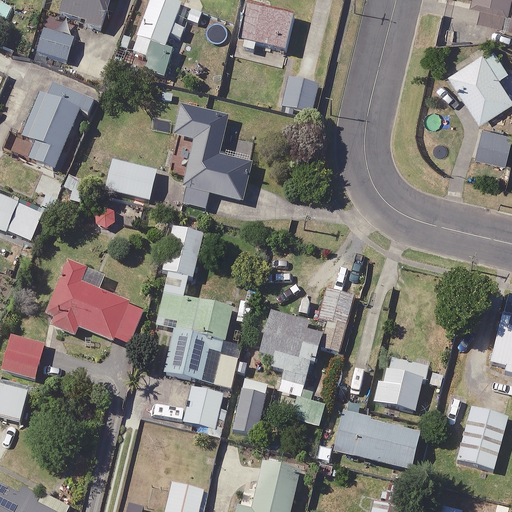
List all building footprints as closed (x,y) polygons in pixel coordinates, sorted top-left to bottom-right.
[(110,0),(65,0),(61,16),(103,27),(110,0)] [(183,3),(175,0),(149,0),(136,36),(139,37),(134,52),(138,54),(137,58),(146,61),(142,72),(164,80),(173,54),(166,52),(170,41),(181,44),(187,27),(175,23),(183,3)] [(472,0),(472,4),(482,6),(478,20),(511,28),(511,4),(509,4),(510,0),(472,0)] [(293,12),(246,3),(238,49),(254,52),(255,45),(286,51),(293,12)] [(74,39),(44,29),(36,53),(66,63),(74,39)] [(508,71),(492,46),(449,74),(480,122),(511,101),(511,97),(499,77),(508,71)] [(102,95),(71,81),(67,90),(54,84),(48,98),(40,94),(21,136),(36,143),(29,159),(55,171),(80,112),(92,118),(102,95)] [(228,119),(181,108),(174,137),(195,142),(180,204),(206,210),(210,195),(243,202),(252,164),(219,156),(228,119)] [(511,135),(483,129),(477,158),(506,164),(511,135)] [(157,172),(112,162),(105,192),(150,202),(157,172)] [(59,197),(36,191),(32,206),(54,212),(59,197)] [(19,204),(0,196),(0,231),(7,234),(19,204)] [(205,235),(173,227),(161,273),(168,275),(156,326),(174,331),(164,374),(231,391),(242,348),(224,343),(233,308),(184,296),(188,279),(193,280),(205,235)] [(103,278),(67,264),(47,315),(56,319),(52,329),(76,338),(79,329),(129,349),(144,310),(97,291),(103,278)] [(255,288),(243,286),(238,319),(249,321),(255,288)] [(354,297),(327,290),(319,325),(270,312),(260,354),(273,358),(271,369),(284,372),(278,393),(301,399),(314,347),(339,354),(354,297)] [(511,293),(507,292),(489,366),(511,371),(511,293)] [(45,345),(13,336),(2,372),(35,381),(45,345)] [(426,367),(390,358),(384,382),(379,381),(374,403),(414,413),(426,367)] [(29,393),(0,385),(0,418),(21,424),(29,393)] [(229,396),(193,388),(185,424),(212,430),(210,437),(220,439),(229,396)] [(264,397),(242,392),(231,441),(247,444),(250,434),(256,435),(264,397)] [(324,408),(297,399),(290,420),(317,428),(324,408)] [(507,416),(471,407),(457,462),(494,470),(507,416)] [(420,432),(342,414),(333,453),(410,471),(420,432)] [(290,511),(302,465),(264,456),(255,496),(241,493),(236,511),(290,511)] [(203,511),(208,492),(172,484),(165,511),(203,511)] [(24,498),(0,486),(0,511),(69,511),(71,509),(42,495),(37,504),(24,498)] [(382,503),(374,501),(371,511),(385,511),(380,511),(382,503)] [(462,511),(463,509),(434,502),(431,511),(462,511)]
